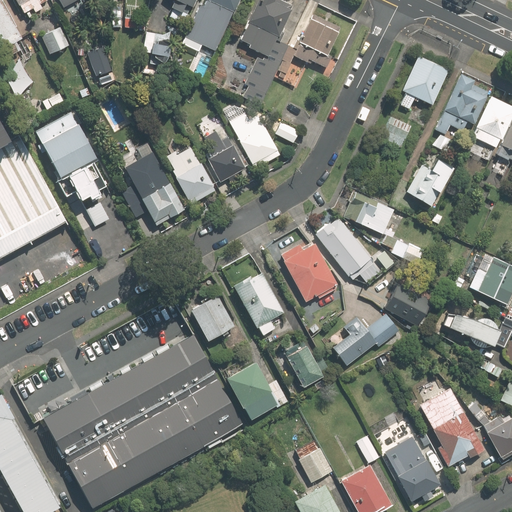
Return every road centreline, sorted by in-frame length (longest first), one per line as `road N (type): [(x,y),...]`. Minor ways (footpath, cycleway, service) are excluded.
road 1 (residential): [(398,0),(312,177),(169,261)]
road 2 (unclassified): [(143,275),(0,354)]
